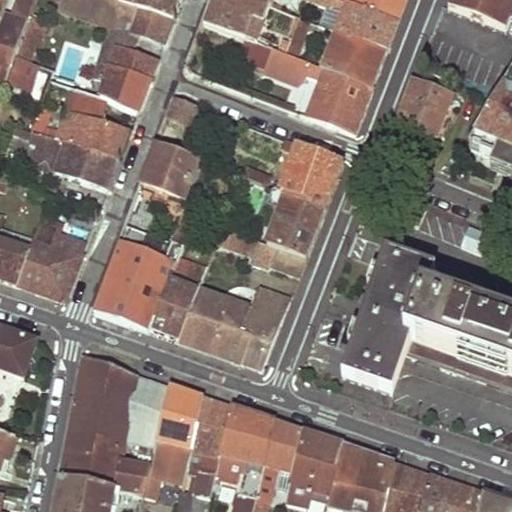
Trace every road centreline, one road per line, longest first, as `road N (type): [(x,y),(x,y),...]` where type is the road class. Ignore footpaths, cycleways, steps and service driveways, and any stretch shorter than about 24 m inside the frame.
road 1 (residential): [(170,82),(75,329)]
road 2 (residential): [(272,396),(367,159)]
road 3 (residential): [(272,396),(511,481)]
road 4 (residential): [(367,159),(170,82)]
road 5 (residential): [(75,329),(272,396)]
road 6 (residential): [(75,329),(38,511)]
road 7 (residential): [(430,0),(367,159)]
road 8 (residential): [(511,218),(367,159)]
